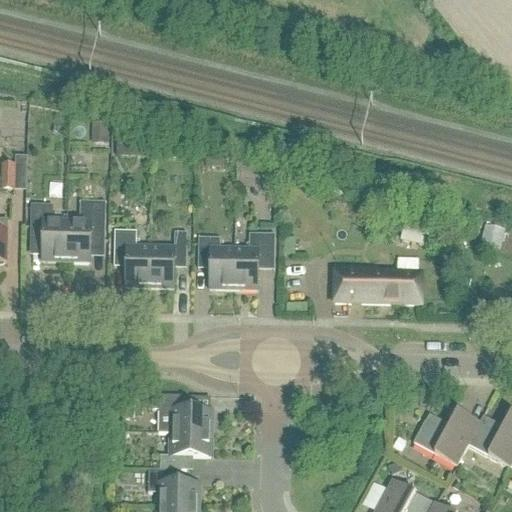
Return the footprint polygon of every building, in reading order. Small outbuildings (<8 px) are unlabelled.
[(20,152),(21,116),(0,115),(0,133),(5,133),(5,151),(20,152)] [(114,162),(151,162),(152,138),(115,137),(114,162)] [(206,157),(205,171),(221,172),(222,158),(206,157)] [(2,170),(1,194),(14,194),(14,170),(2,170)] [(264,187),(278,187),(278,174),(263,174),(264,187)] [(379,202),(364,198),(361,212),(375,216),(379,202)] [(80,226),(67,226),(66,267),(90,267),(91,247),(104,247),(105,206),(80,206),(80,226)] [(42,266),(66,267),(67,226),(52,226),(53,210),(31,209),(30,245),(42,246),(42,266)] [(125,292),(149,293),(150,252),(136,252),(136,236),(115,235),(114,271),(126,271),(125,292)] [(174,253),(150,252),(149,293),(174,293),(174,272),(186,273),(187,237),(174,237),(174,253)] [(249,254),(234,254),(233,295),(258,295),(258,274),(274,275),(275,239),(249,239),(249,254)] [(209,294),(233,295),(234,254),(220,254),(220,243),(198,242),(198,273),(210,273),(209,294)] [(376,274),(335,273),(335,307),(420,309),(421,280),(376,279),(376,274)] [(134,423),(134,399),(123,399),(122,422),(134,423)] [(158,437),(170,438),(211,439),(212,415),(188,415),(188,402),(188,401),(151,400),(151,401),(151,414),(158,414),(158,437)] [(456,471),(468,450),(480,428),(457,416),(446,437),(425,426),(413,448),(456,471)] [(468,450),(510,473),(511,469),(511,418),(500,439),(480,428),(468,450)] [(160,460),(160,463),(153,463),(153,474),(175,475),(186,475),(187,461),(211,462),(211,439),(170,438),(170,461),(160,460)] [(157,497),(157,511),(198,511),(199,488),(175,488),(175,475),(153,474),(148,474),(148,497),(157,497)] [(378,511),(433,511),(435,509),(393,486),(378,511)]
